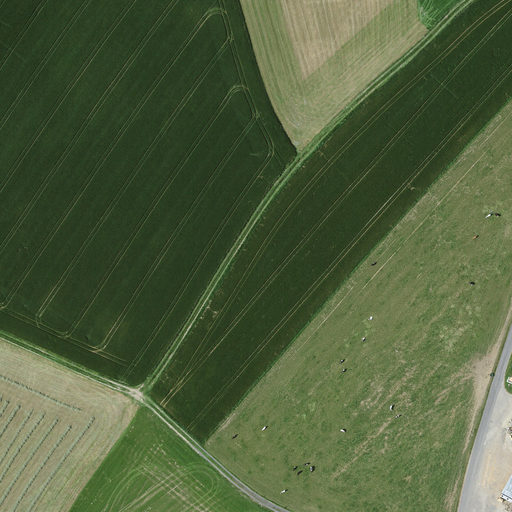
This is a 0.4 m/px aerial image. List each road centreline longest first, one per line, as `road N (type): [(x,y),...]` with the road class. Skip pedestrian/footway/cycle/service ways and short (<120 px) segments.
road 1 (track): [(0,334),(137,392),(237,483),(284,511)]
road 2 (unclassified): [(511,337),(463,511)]
